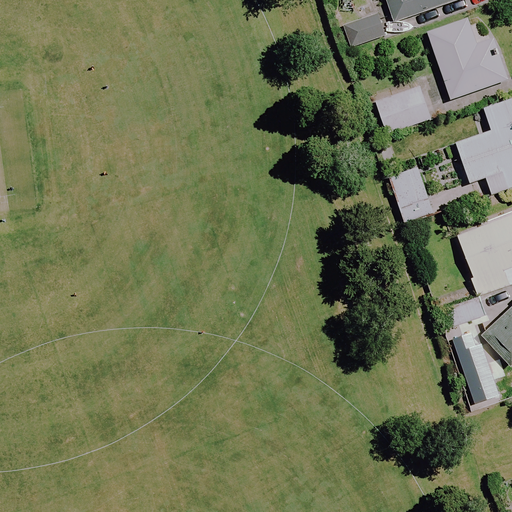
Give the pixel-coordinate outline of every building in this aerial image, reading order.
[(385,0),(394,25),(468,0),(385,0)] [(386,38),(378,16),(345,28),(352,50),(386,38)] [(477,48),(469,23),(429,36),(451,102),(508,83),(494,42),(477,48)] [(432,121),(421,89),(376,105),(387,137),(432,121)] [(511,101),(484,111),(492,134),(457,145),(470,186),(487,180),(492,196),(511,189),(511,101)] [(434,217),(419,170),(390,180),(405,227),(434,217)] [(511,211),(484,222),(486,227),(458,237),(481,298),(511,286),(511,211)] [(486,319),(480,302),(439,317),(446,335),(486,319)] [(511,312),(483,338),(511,370),(511,368),(511,312)]
